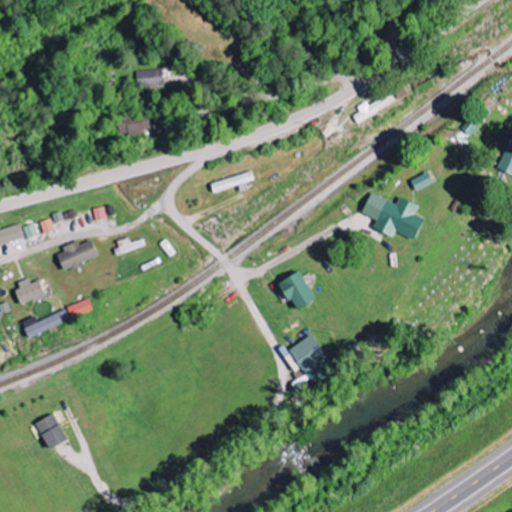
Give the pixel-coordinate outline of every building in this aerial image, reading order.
[(138,87),(166,85),(165,69),(137,71),(138,87)] [(354,114),(360,124),(397,100),(392,92),(371,106),(369,104),(354,114)] [(486,121),(477,113),(464,128),(473,136),(486,121)] [(121,136),(153,131),(150,114),(118,118),(121,136)] [(511,133),(500,171),(511,174),(511,133)] [(436,182),(431,172),(414,180),(419,191),(436,182)] [(365,213),(379,220),(376,228),(396,237),(399,231),(418,240),(428,219),(418,215),(422,206),(402,197),(399,204),(374,193),(365,213)] [(97,221),(108,219),(106,206),(94,208),(97,221)] [(56,230),(52,218),(41,222),(45,234),(56,230)] [(26,238),(21,224),(0,230),(0,241),(2,246),(26,238)] [(39,236),(35,224),(24,227),(28,239),(39,236)] [(145,239),(133,242),(132,237),(117,241),(119,254),(147,247),(145,239)] [(101,257),(94,240),(82,245),(81,242),(58,252),(66,272),(101,257)] [(297,311),(318,301),(304,271),(283,281),(297,311)] [(43,280),(32,283),(31,278),(16,284),(24,304),(48,295),(43,280)] [(95,311),(91,299),(69,306),(73,318),(95,311)] [(72,320),(68,309),(39,321),(37,316),(25,321),(31,337),(72,320)] [(292,349),(316,387),(340,372),(315,334),(292,349)] [(38,424),(53,450),(71,439),(55,413),(38,424)]
